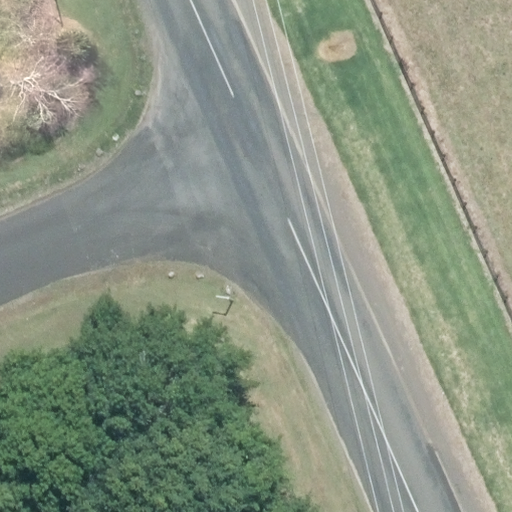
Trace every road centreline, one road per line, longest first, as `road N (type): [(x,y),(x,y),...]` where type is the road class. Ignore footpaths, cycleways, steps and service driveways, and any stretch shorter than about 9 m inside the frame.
road 1 (unclassified): [(253,143),(416,511)]
road 2 (unclassified): [(0,257),(253,143)]
road 3 (unclassified): [(190,0),(253,143)]
